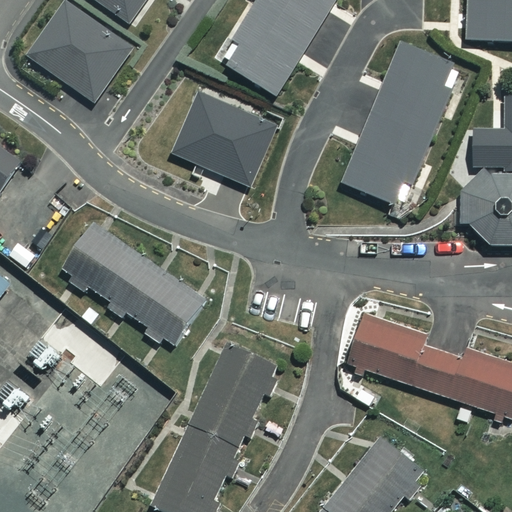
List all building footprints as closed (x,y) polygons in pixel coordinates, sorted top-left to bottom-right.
[(143,0),(90,0),(126,25),(143,0)] [(257,0),(231,45),(237,48),(224,68),(274,98),(333,0),(257,0)] [(511,0),(463,0),(461,40),(511,43),(511,0)] [(131,53),(64,6),(27,59),(94,106),(131,53)] [(341,185),(399,211),(460,73),(401,48),(341,185)] [(184,97),(164,147),(179,153),(176,160),(193,167),(196,159),(216,167),(213,175),(232,183),(235,175),(246,179),(266,129),(184,97)] [(485,247),(511,247),(511,99),(505,99),(503,174),(478,174),(457,193),(458,228),(485,247)] [(0,190),(17,163),(0,152),(0,190)] [(93,225),(61,268),(69,274),(62,283),(83,298),(90,289),(107,301),(102,308),(120,322),(125,315),(147,331),(143,337),(158,348),(162,342),(169,348),(201,305),(93,225)] [(422,338),(359,318),(344,367),(508,420),(511,408),(511,368),(462,352),(459,361),(419,347),(422,338)] [(261,396),(271,400),(280,380),(271,375),(274,368),(225,346),(151,509),(158,511),(217,511),(223,501),(215,497),(223,479),(235,484),(243,466),(232,461),(242,438),(253,442),(262,421),(252,416),(261,396)] [(320,511),(389,511),(400,498),(407,504),(421,485),(415,480),(418,475),(376,441),(320,511)]
